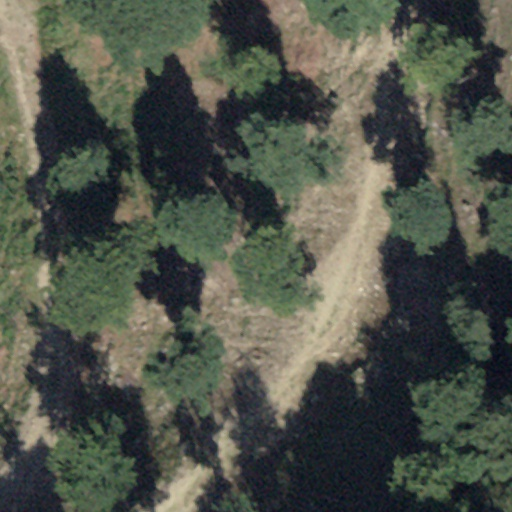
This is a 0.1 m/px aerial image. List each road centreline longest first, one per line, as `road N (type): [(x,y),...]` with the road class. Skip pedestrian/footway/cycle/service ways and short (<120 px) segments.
road 1 (track): [(162,511),(303,368),(363,224),(402,0)]
road 2 (track): [(10,0),(41,227),(47,418),(0,511)]
